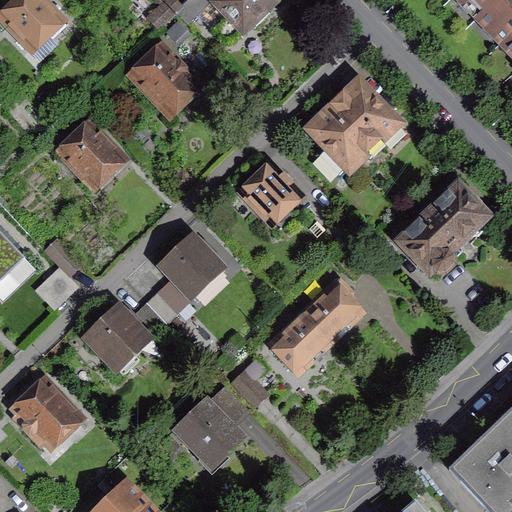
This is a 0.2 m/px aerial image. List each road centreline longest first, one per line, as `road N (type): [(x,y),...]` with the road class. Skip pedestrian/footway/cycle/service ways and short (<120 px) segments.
road 1 (residential): [(374,30),(0,386)]
road 2 (tertiary): [(511,343),(406,442),(314,511)]
road 3 (tertiary): [(511,170),(374,30)]
